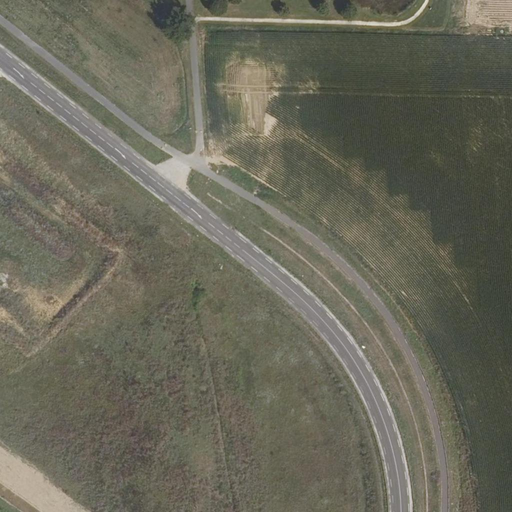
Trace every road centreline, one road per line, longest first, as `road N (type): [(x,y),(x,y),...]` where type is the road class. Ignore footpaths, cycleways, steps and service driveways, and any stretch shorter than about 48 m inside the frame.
road 1 (tertiary): [(399,511),(380,414),(339,339),(219,231)]
road 2 (tertiary): [(0,58),(219,231)]
road 3 (unclassified): [(185,0),(204,168)]
